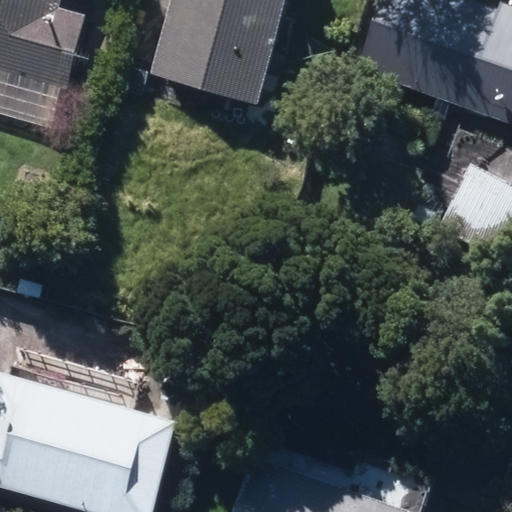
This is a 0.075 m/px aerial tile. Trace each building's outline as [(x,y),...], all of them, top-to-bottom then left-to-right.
[(0,0),(0,117),(55,132),(67,88),(71,89),(90,18),(62,11),(64,0),(0,0)] [(177,0),(156,80),(263,109),(291,0),(177,0)] [(385,0),(359,74),(511,127),(511,8),(504,6),(501,14),(463,0),(385,0)] [(444,233),(508,264),(511,256),(511,187),(474,169),(444,233)] [(27,262),(54,268),(60,242),(33,235),(27,262)] [(0,490),(78,511),(159,511),(183,424),(0,373),(0,490)] [(246,511),(402,511),(264,464),(246,511)]
